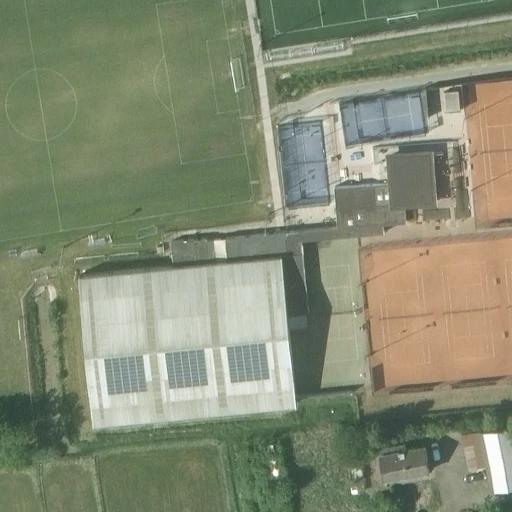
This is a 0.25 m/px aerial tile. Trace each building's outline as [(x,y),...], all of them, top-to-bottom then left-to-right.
[(460,109),(459,91),(444,92),(445,110),(460,109)] [(174,265),(80,274),(94,423),(297,403),(290,327),(289,315),(292,314),(296,314),(307,313),(309,313),(302,240),(358,235),(385,233),(384,225),(406,224),(405,210),(404,195),(433,192),(429,152),(415,153),(410,154),(390,156),(392,182),(373,184),(334,187),(336,208),(338,226),(289,231),(277,232),(213,239),(196,240),(198,263),(174,265)] [(172,243),(173,253),(174,265),(198,263),(196,240),(172,243)] [(511,485),(511,424),(462,434),(469,470),(486,467),(490,490),(511,485)] [(290,511),(280,443),(253,446),(262,511),(290,511)] [(392,451),(391,445),(380,447),(385,479),(429,471),(425,445),(392,451)] [(350,481),(351,493),(365,492),(363,479),(350,481)]
